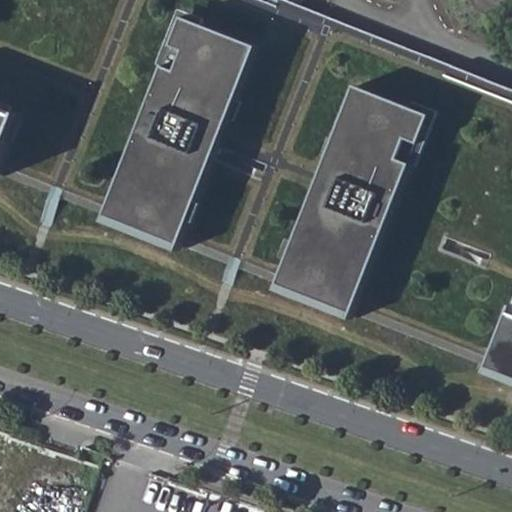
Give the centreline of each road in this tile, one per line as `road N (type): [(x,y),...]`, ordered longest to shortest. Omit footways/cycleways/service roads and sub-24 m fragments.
road 1 (tertiary): [(511,473),(0,301)]
road 2 (tertiary): [(0,378),(389,511)]
